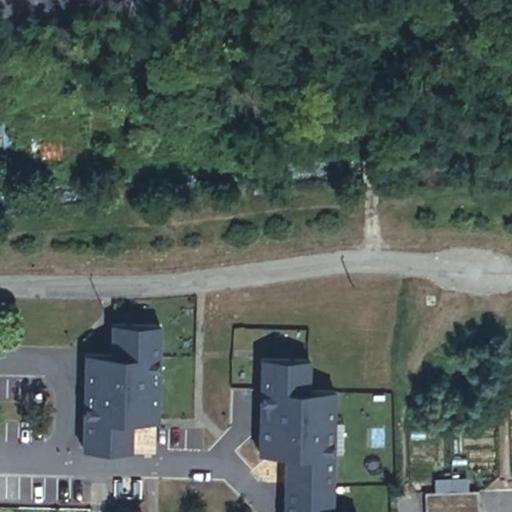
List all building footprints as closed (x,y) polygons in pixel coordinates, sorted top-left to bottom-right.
[(67,184),(129,175),(127,162),(65,170),(67,184)] [(271,196),(271,186),(261,186),(261,196),(271,196)] [(22,316),(22,348),(48,348),(48,316),(22,316)] [(160,418),(163,324),(115,323),(114,356),(89,356),(86,448),(133,450),(134,417),(160,418)] [(267,356),(264,448),(288,449),(286,511),(334,511),(338,389),(313,389),(314,357),(267,356)] [(474,511),(474,479),(426,479),(426,511),(474,511)]
